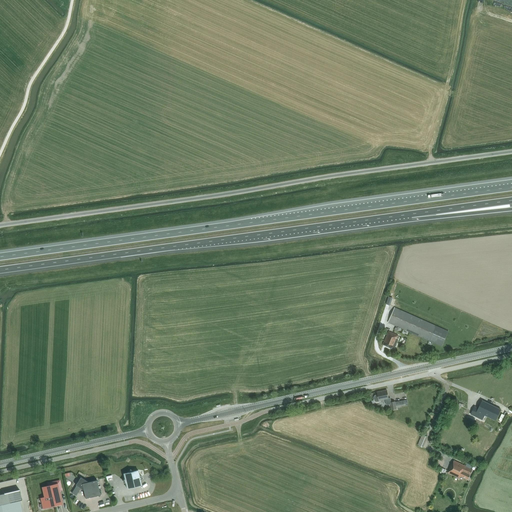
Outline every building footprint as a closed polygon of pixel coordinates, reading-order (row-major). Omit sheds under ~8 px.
[(394,308),(388,322),(442,346),(448,331),(394,308)] [(397,339),(398,336),(389,331),(383,344),(386,346),(392,348),(392,347),(394,348),(398,340),(397,339)] [(390,398),(388,398),(387,390),(377,392),(378,395),(375,395),(374,397),(375,401),(376,402),(379,401),(379,400),(385,399),(386,405),(391,404),(392,409),(396,409),(395,402),(391,402),(390,398)] [(496,420),(501,410),(482,400),(478,408),(475,406),(471,414),(482,420),(485,415),(496,420)] [(422,447),(427,437),(422,435),(418,445),(422,447)] [(468,479),(472,470),(465,466),(454,460),(452,464),(451,464),(447,473),(459,478),(461,476),(468,479)] [(140,475),(139,475),(138,470),(133,472),(130,470),(128,473),(123,474),(125,479),(123,482),(126,483),(127,488),(141,485),(140,480),(143,478),(142,477),(141,476),(140,476),(140,475)] [(101,493),(99,492),(97,480),(87,482),(81,478),(77,485),(72,493),(76,496),(80,489),(81,490),(82,488),(83,488),(85,498),(97,495),(99,496),(101,493)] [(42,504),(40,504),(41,509),(43,508),(62,504),(59,491),(62,491),(59,480),(47,483),(48,486),(42,487),(44,497),(41,498),(42,504)] [(19,490),(0,494),(0,511),(18,511),(16,501),(20,500),(22,500),(19,490)]
